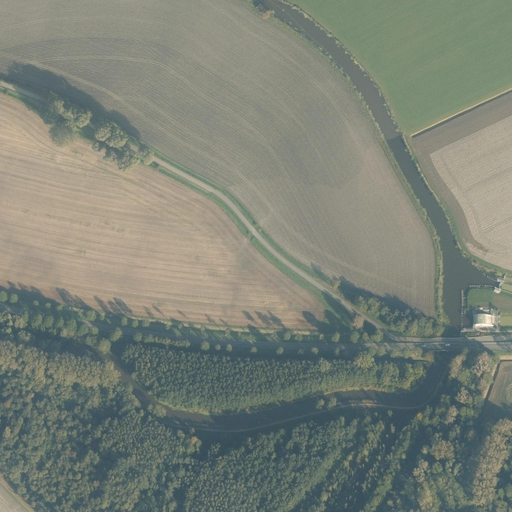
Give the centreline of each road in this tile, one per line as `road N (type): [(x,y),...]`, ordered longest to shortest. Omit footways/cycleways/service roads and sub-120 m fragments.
road 1 (unclassified): [(511,337),(395,338),(279,258),(218,194),(0,83)]
road 2 (primary): [(511,347),(229,343),(0,306)]
